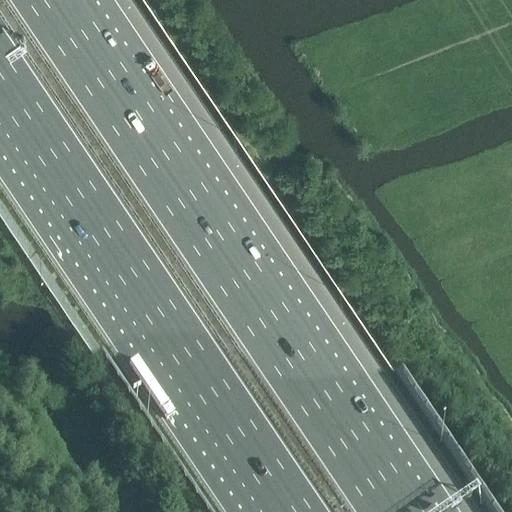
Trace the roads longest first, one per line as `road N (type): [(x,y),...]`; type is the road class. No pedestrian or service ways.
road 1 (motorway): [(396,511),(53,0)]
road 2 (motorway): [(0,74),(294,511)]
